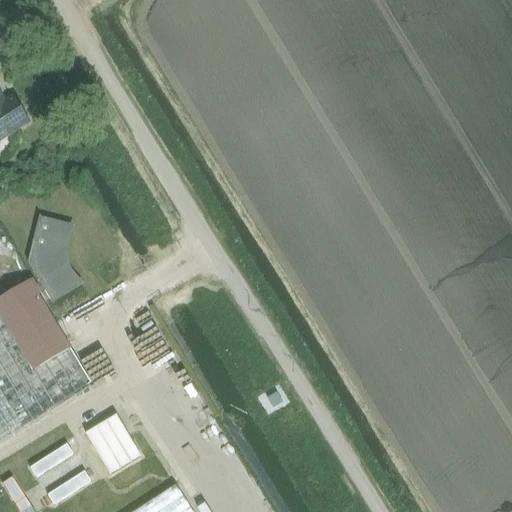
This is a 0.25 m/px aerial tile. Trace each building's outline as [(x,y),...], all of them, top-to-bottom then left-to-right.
[(4,103),(0,97),(0,142),(28,123),(11,98),(4,103)] [(40,217),(29,262),(52,302),(54,301),(53,300),(80,283),(74,275),(71,272),(68,266),(67,262),(64,263),(63,252),(65,251),(66,247),(66,241),(68,237),(72,227),(41,219),(41,218),(40,217)] [(29,281),(0,298),(0,315),(34,372),(71,350),(29,281)] [(0,439),(55,406),(91,384),(71,350),(34,372),(0,315),(0,439)] [(212,412),(193,381),(152,406),(171,436),(212,412)] [(0,511),(39,511),(100,483),(72,425),(0,460),(0,511)] [(192,511),(175,485),(132,511),(192,511)]
